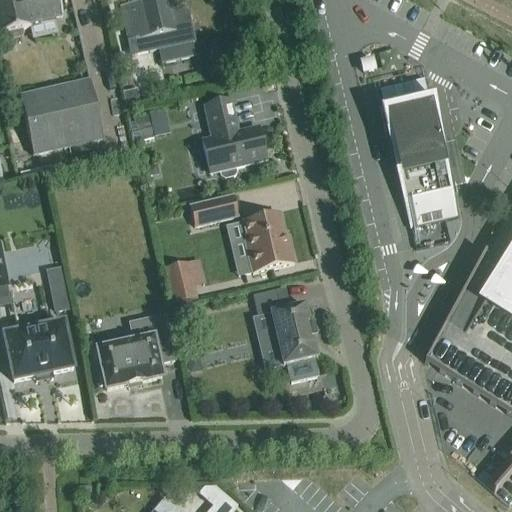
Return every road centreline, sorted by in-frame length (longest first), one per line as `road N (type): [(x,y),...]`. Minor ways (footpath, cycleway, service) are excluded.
road 1 (unclassified): [(0,457),(344,444),(366,413),(268,0)]
road 2 (unclassified): [(117,153),(84,0)]
